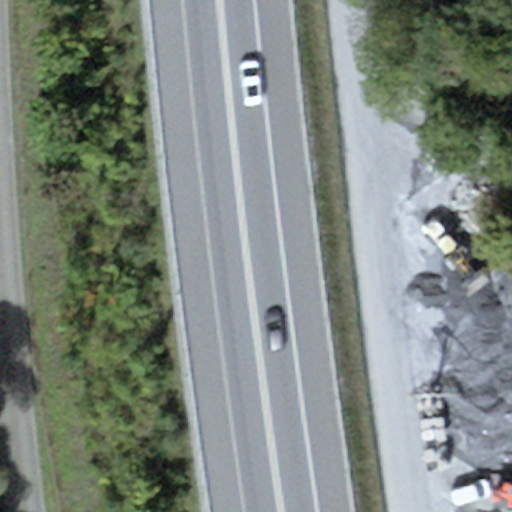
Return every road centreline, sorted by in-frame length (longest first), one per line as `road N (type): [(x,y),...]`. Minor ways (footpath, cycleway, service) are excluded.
road 1 (trunk): [(225,0),(284,511)]
road 2 (track): [(417,511),(361,0)]
road 3 (track): [(0,232),(33,511)]
